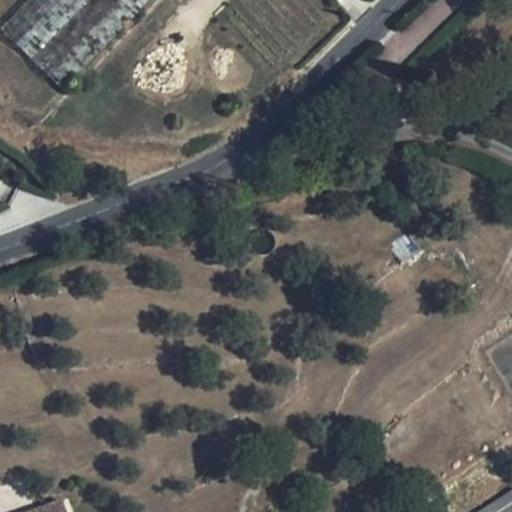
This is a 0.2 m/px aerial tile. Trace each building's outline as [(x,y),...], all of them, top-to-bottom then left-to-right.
[(31,59),(88,0),(29,0),(1,30),(31,59)] [(88,0),(31,59),(61,90),(148,0),(88,0)] [(411,49),(453,9),(444,0),(435,0),(398,35),(411,49)] [(511,511),(511,489),(476,511),(511,511)] [(66,511),(63,501),(29,511),(66,511)]
